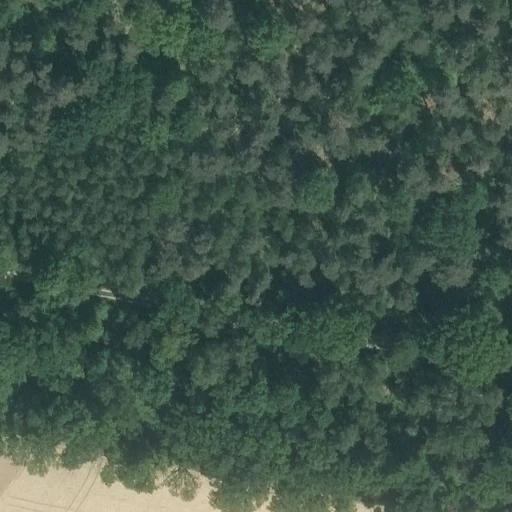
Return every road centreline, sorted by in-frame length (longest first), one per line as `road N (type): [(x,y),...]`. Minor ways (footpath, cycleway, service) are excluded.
road 1 (track): [(465,365),(0,274)]
road 2 (track): [(0,121),(180,0)]
